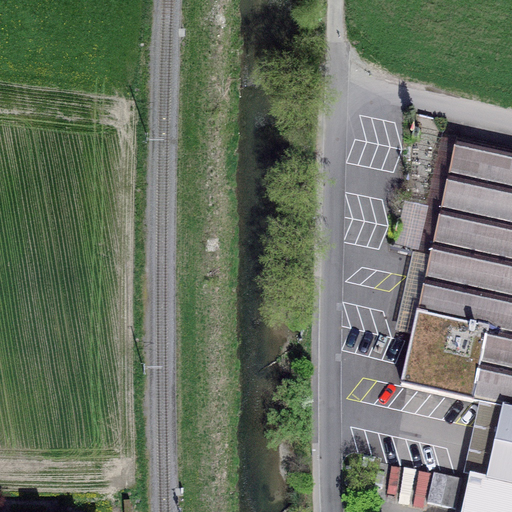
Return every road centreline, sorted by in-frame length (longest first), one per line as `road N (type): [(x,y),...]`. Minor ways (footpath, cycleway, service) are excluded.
road 1 (unclassified): [(333,511),(334,79)]
road 2 (unclassified): [(334,79),(511,119)]
